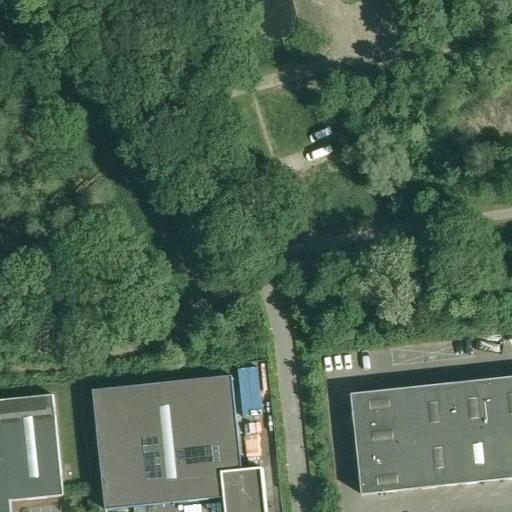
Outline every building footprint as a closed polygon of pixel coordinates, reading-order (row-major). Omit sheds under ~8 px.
[(106,511),(225,498),(225,511),(265,511),(267,510),(263,469),(242,471),(232,377),(93,391),(106,511)] [(511,378),(491,380),(497,431),(511,429),(511,378)] [(451,384),(457,435),(497,431),(491,380),(451,384)] [(415,422),(417,439),(457,435),(451,384),(412,388),(415,422)] [(354,429),(415,422),(412,388),(351,395),(354,429)] [(0,401),(0,511),(11,511),(11,502),(64,497),(53,396),(0,401)] [(419,456),(417,439),(415,422),(354,429),(358,462),(419,456)] [(511,480),(511,429),(497,431),(502,481),(511,480)] [(497,431),(457,435),(462,486),(502,481),(497,431)] [(462,486),(457,435),(417,439),(419,456),(422,490),(462,486)] [(422,490),(419,456),(358,462),(362,496),(422,490)]
